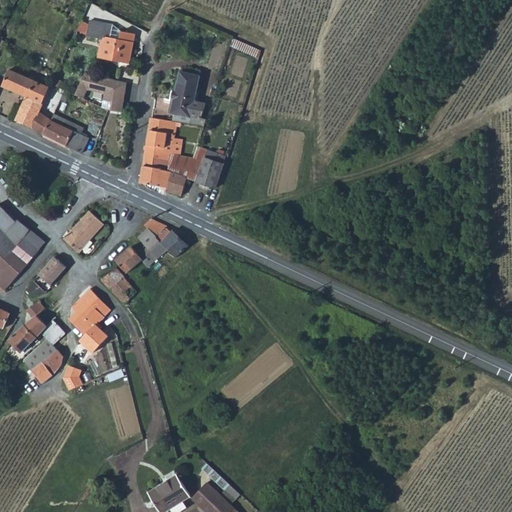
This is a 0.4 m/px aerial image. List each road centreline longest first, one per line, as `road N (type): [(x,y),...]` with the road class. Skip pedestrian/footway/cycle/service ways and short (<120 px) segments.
road 1 (secondary): [(148,201),(511,373)]
road 2 (track): [(206,229),(245,298),(358,432),(398,511)]
road 3 (track): [(206,229),(225,209),(281,203),(347,181),(511,98)]
road 4 (residential): [(151,34),(134,166),(123,190)]
road 5 (residential): [(81,271),(64,310),(72,333),(67,355),(49,394)]
